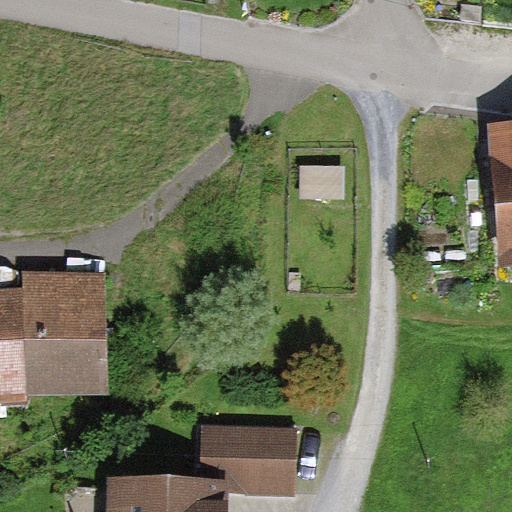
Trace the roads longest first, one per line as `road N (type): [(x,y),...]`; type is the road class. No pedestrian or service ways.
road 1 (residential): [(348,511),(388,336),(389,68)]
road 2 (residential): [(17,0),(389,68)]
road 3 (residential): [(389,68),(511,87)]
